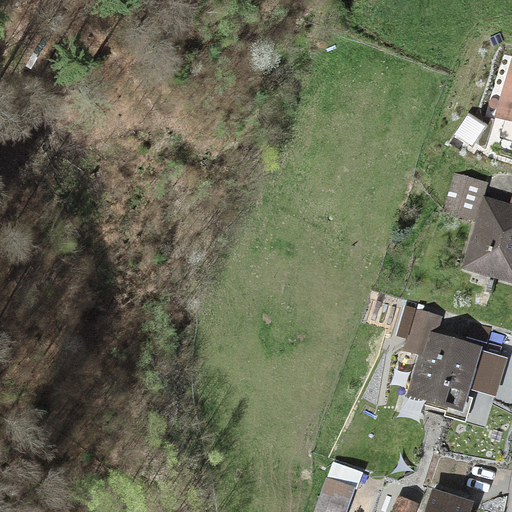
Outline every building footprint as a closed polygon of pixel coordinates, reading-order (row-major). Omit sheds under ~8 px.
[(511,75),(500,116),(511,119),(511,75)] [(511,192),(495,187),(469,268),(493,276),(496,268),(511,272),(511,192)] [(476,352),(432,338),(414,396),(458,410),(476,352)] [(470,511),(472,508),(435,495),(428,511),(470,511)] [(412,511),(415,507),(400,500),(394,511),(412,511)]
